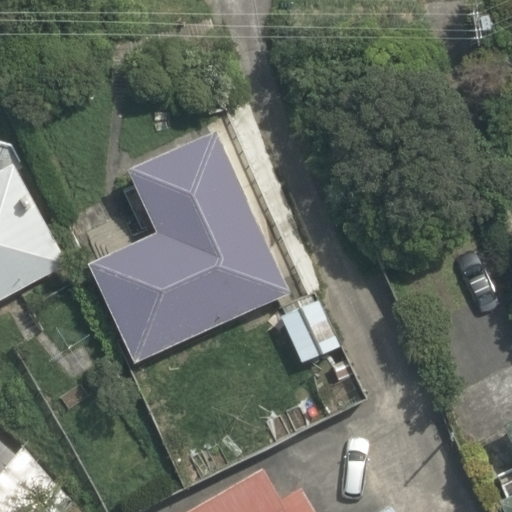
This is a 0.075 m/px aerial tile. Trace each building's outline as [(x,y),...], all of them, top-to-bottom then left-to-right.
[(81,260),(125,364),(299,291),(230,126),(123,171),(148,232),(81,260)] [(0,295),(67,259),(0,138),(0,295)] [(318,295),(276,316),(299,362),(341,341),(318,295)] [(511,511),(511,425),(504,429),(511,445),(511,483),(490,494),(498,511),(511,511)] [(0,446),(0,486),(20,464),(0,446)] [(310,511),(295,485),(281,494),(264,466),(187,511),(310,511)]
